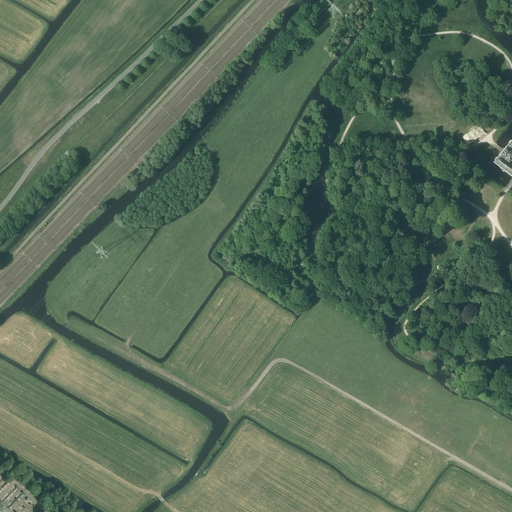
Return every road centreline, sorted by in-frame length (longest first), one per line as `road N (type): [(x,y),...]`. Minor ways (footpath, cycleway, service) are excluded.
road 1 (track): [(511,489),(285,360),(272,362),(237,405),(224,408),(127,355),(129,338)]
road 2 (track): [(253,0),(0,273)]
